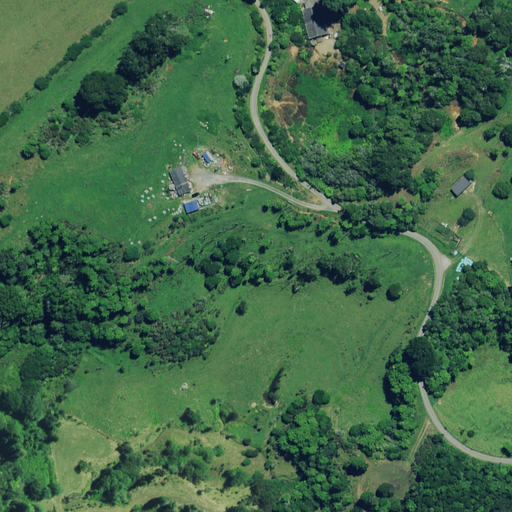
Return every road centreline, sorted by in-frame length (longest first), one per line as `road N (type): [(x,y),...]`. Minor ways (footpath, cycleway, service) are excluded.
road 1 (unclassified): [(273,152),(320,195),(427,241),(437,254),(441,279),(417,353),(427,409),(453,444),(511,464)]
road 2 (unclassified): [(273,152),(253,113),(269,35),(257,0)]
